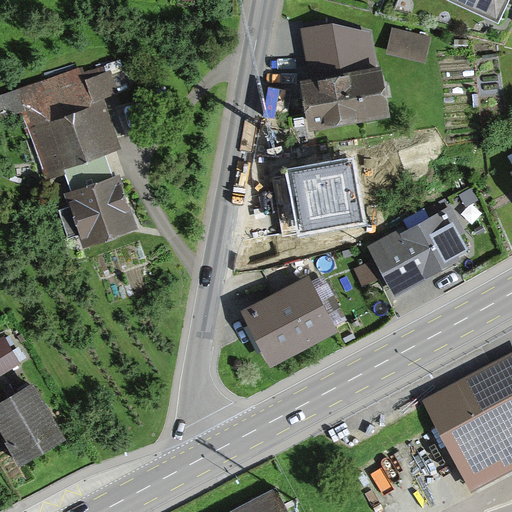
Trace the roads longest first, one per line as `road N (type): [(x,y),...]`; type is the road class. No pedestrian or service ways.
road 1 (tertiary): [(264,0),(195,388),(216,450)]
road 2 (primary): [(511,292),(216,450)]
road 3 (primary): [(216,450),(101,511)]
